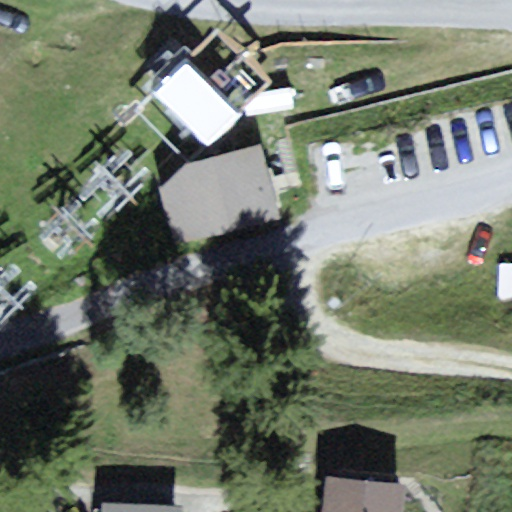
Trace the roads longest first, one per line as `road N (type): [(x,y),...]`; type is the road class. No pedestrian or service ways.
road 1 (track): [(0,342),(31,342),(309,221),(511,190)]
road 2 (residential): [(511,10),(224,13),(175,0)]
road 3 (track): [(309,221),(319,323),(379,343),(511,360)]
